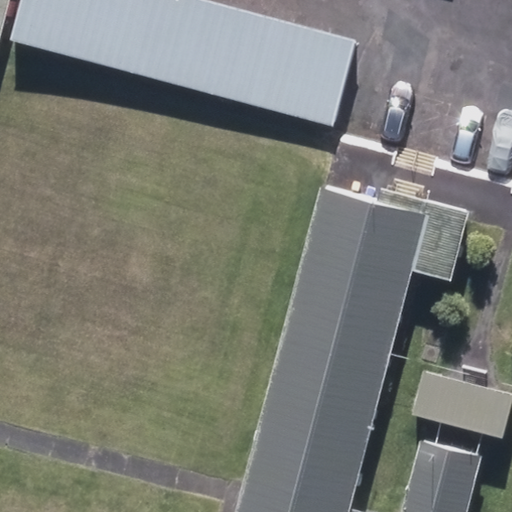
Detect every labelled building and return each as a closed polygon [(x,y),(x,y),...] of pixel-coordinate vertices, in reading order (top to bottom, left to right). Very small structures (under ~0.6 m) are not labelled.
[(0,0),(0,37),(0,36),(9,0),(0,0)] [(23,0),(13,39),(335,125),(358,40),(208,0),(23,0)] [(467,511),(483,452),(425,436),(404,511),(382,511),(354,505),(416,262),(454,273),(471,206),(386,184),(383,197),(326,182),(247,481),(239,511),(467,511)] [(417,413),(504,433),(511,401),(511,389),(476,381),(429,368),(417,413)] [(0,511),(175,511),(182,489),(0,436),(0,511)]
